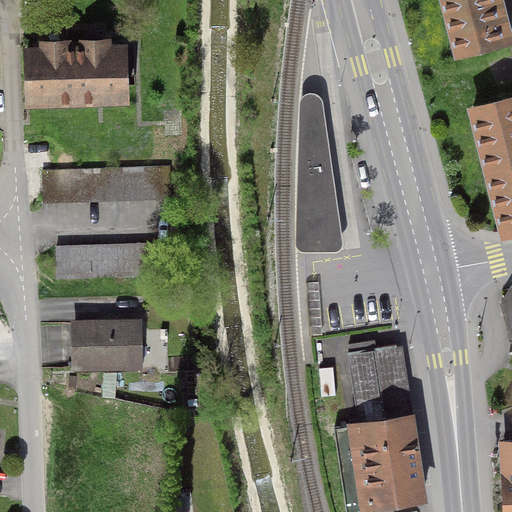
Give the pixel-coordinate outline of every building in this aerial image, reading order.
[(497,0),(442,0),(456,53),(507,40),(497,0)] [(105,48),(105,41),(97,41),(83,42),(83,49),(74,49),(66,50),(66,43),(57,43),(43,43),(44,50),(25,51),(27,102),(125,99),(123,48),(105,48)] [(319,100),(314,97),(309,96),(304,99),(299,104),(296,250),(297,252),(299,253),(301,254),(337,253),(339,252),(342,249),(342,245),(324,109),(322,103),(319,100)] [(511,100),(471,111),(502,233),(511,230),(511,100)] [(41,203),(168,199),(167,167),(40,171),(41,203)] [(168,275),(167,243),(54,247),(55,279),(168,275)] [(511,341),(511,308),(502,313),(509,342),(511,341)] [(137,338),(137,322),(72,324),(73,366),(159,365),(158,337),(137,338)] [(357,424),(332,428),(344,511),(373,511),(372,504),(421,497),(409,417),(405,417),(394,345),(346,352),(357,424)] [(319,397),(333,396),(331,367),(317,368),(319,397)] [(511,511),(511,441),(501,442),(504,511),(511,511)]
